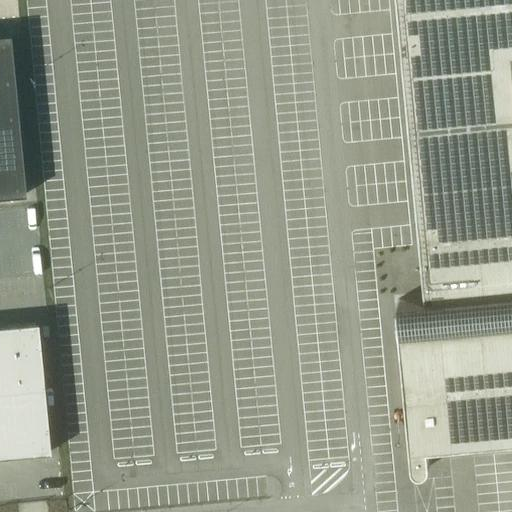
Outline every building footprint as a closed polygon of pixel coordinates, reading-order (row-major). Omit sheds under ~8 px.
[(511,0),(398,0),(426,297),(398,299),(413,461),(413,463),(414,464),(415,466),(416,467),(417,468),(419,469),(420,469),(422,469),(424,469),(425,469),(427,468),(428,467),(429,466),(430,464),(431,463),(431,461),(431,460),(429,444),(511,436),(511,0)] [(0,197),(24,195),(9,34),(0,35),(0,197)] [(37,323),(3,326),(9,391),(43,388),(37,323)] [(0,325),(0,391),(9,391),(3,326),(0,325)] [(49,453),(43,388),(9,391),(15,456),(49,453)] [(15,456),(9,391),(0,391),(0,458),(15,457),(15,456)]
